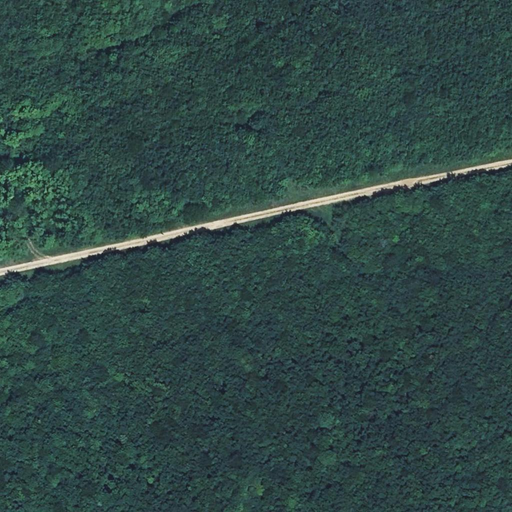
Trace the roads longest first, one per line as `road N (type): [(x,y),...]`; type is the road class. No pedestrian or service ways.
road 1 (track): [(0,273),(311,205)]
road 2 (track): [(311,205),(511,165)]
